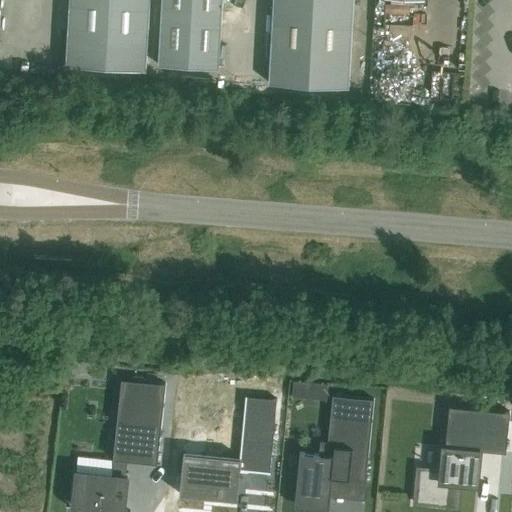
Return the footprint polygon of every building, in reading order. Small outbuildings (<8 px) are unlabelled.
[(146,70),(149,0),(68,0),(65,66),(146,70)] [(161,0),(158,65),(219,68),(222,0),(161,0)] [(273,0),(269,83),(349,87),(354,0),(273,0)] [(19,376),(16,384),(23,387),(26,379),(19,376)] [(72,505),(72,506),(124,511),(124,510),(127,477),(126,477),(127,460),(157,464),(166,383),(121,379),(113,458),(114,458),(113,466),(112,475),(76,471),(72,505)] [(294,381),(292,394),(309,396),(310,382),(294,381)] [(184,452),(180,494),(237,499),(240,470),(270,473),(277,398),(246,395),(240,458),(184,452)] [(296,493),(294,506),(329,510),(332,478),(366,481),(374,399),(332,395),(328,440),(320,440),(319,454),(300,452),(296,493)] [(16,426),(0,460),(0,472),(19,481),(39,437),(16,426)] [(54,446),(45,467),(63,476),(73,454),(54,446)] [(416,495),(415,503),(430,504),(453,507),(456,480),(461,481),(461,483),(477,484),(480,450),(443,446),(441,468),(441,471),(418,468),(416,494),(416,495)] [(35,482),(29,499),(53,508),(59,490),(35,482)] [(12,511),(29,511),(31,500),(14,498),(12,511)]
